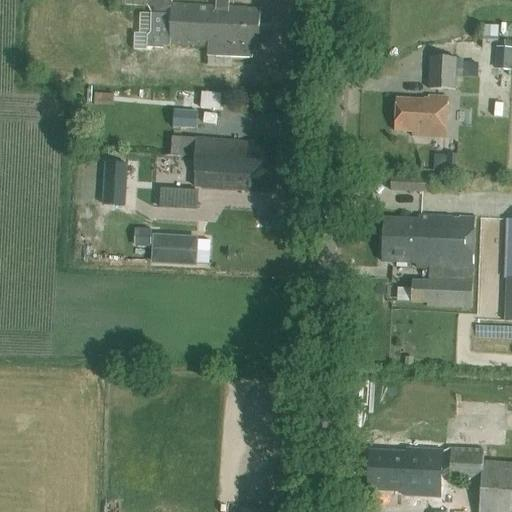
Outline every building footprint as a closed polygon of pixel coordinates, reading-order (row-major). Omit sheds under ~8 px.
[(172,4),(171,0),(106,0),(107,5),(167,8),(172,4)] [(148,37),(147,49),(164,49),(164,46),(208,48),(207,58),(253,60),(257,46),(258,46),(260,10),(228,8),(229,0),(222,0),(216,0),(216,7),(172,5),(171,14),(152,13),(151,34),(148,37)] [(455,50),(470,48),(464,15),(449,18),(455,50)] [(431,58),(430,90),(455,92),(456,59),(431,58)] [(188,101),(189,90),(166,88),(166,98),(188,101)] [(114,107),(114,95),(96,94),(95,106),(114,107)] [(446,139),(448,98),(429,97),(429,101),(397,99),(396,132),(412,133),(412,137),(446,139)] [(207,121),(228,121),(228,110),(207,110),(207,121)] [(197,130),(199,113),(175,112),(173,128),(197,130)] [(197,139),(196,157),(280,165),(281,145),(197,139)] [(160,222),(196,224),(199,192),(183,191),(185,158),(163,157),(161,190),(163,190),(160,222)] [(280,165),(196,157),(195,177),(235,180),(234,188),(251,189),(252,182),(279,183),(280,165)] [(426,194),(427,179),(393,178),(392,192),(426,194)] [(472,309),(476,219),(419,216),(419,220),(385,219),(383,263),(417,264),(417,269),(430,269),(430,282),(413,282),(412,303),(428,304),(427,308),(472,309)] [(196,252),(196,240),(193,239),(193,238),(186,238),(186,239),(182,239),(182,237),(175,237),(175,238),(155,237),(154,263),(195,265),(195,264),(196,252)] [(511,511),(511,463),(484,462),(485,451),(452,449),(450,483),(481,485),(479,511),(511,511)] [(440,501),(443,453),(423,452),(423,453),(372,450),(369,492),(421,495),(421,500),(440,501)]
